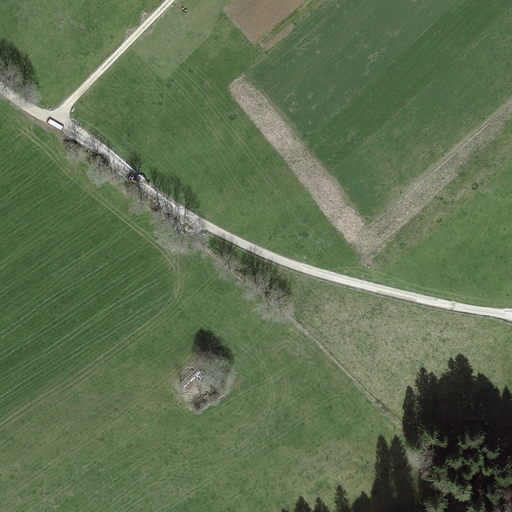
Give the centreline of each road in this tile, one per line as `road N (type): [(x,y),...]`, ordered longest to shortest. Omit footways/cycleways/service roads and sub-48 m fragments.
road 1 (unclassified): [(511,314),(433,304),(308,271),(229,239),(0,85)]
road 2 (track): [(56,122),(171,0)]
